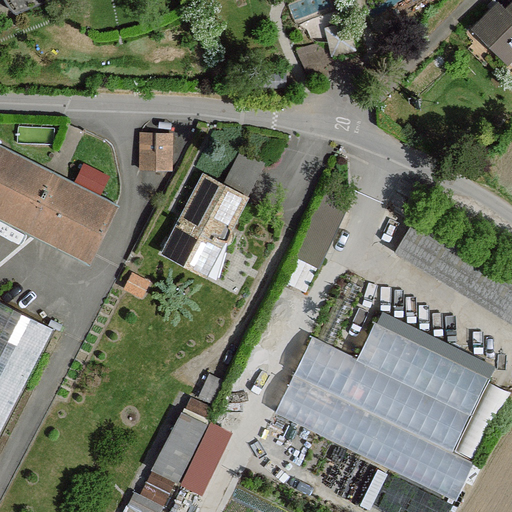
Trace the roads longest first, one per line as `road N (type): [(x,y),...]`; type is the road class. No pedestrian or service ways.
road 1 (residential): [(0,102),(182,105),(319,126),(409,158),(511,214)]
road 2 (unknown): [(356,136),(414,45),(465,0)]
